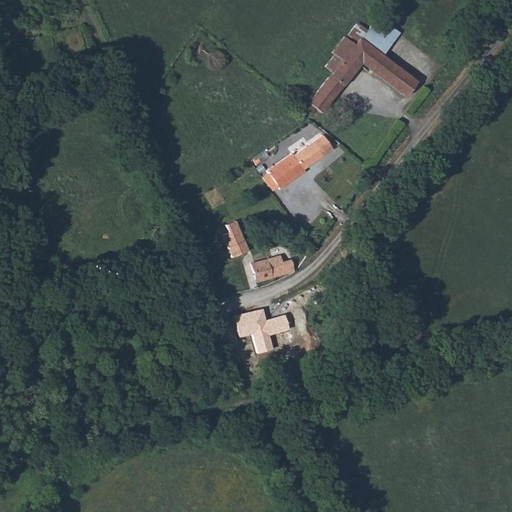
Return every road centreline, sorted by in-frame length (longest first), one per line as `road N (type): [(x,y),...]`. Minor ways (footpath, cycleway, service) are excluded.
road 1 (residential): [(511,23),(330,251),(274,289),(216,305)]
road 2 (track): [(216,305),(82,0)]
road 3 (track): [(257,397),(0,468)]
road 4 (track): [(511,346),(311,393),(257,397)]
road 5 (track): [(314,511),(257,397)]
